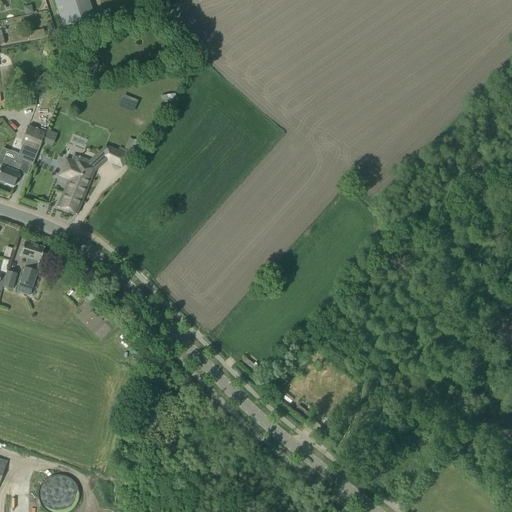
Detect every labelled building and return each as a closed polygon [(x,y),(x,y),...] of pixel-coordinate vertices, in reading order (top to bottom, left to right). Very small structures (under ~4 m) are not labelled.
[(53,0),(62,27),(94,17),(88,0),(53,0)] [(81,71),(97,68),(94,56),(94,55),(78,57),(81,71)] [(175,94),(160,96),(167,108),(176,96),(175,94)] [(22,145),(17,158),(33,164),(41,142),(45,132),(28,125),(20,144),(22,145)] [(41,142),(52,147),(57,134),(46,130),(45,132),(41,142)] [(136,152),(141,142),(131,137),(127,147),(136,152)] [(104,160),(122,168),(128,156),(110,148),(104,160)] [(80,205),(96,164),(96,163),(77,156),(75,163),(66,159),(65,159),(59,175),(68,179),(57,207),(76,214),(80,205)] [(0,180),(13,186),(17,177),(18,173),(17,173),(21,164),(13,161),(4,157),(0,166),(1,166),(0,167),(0,180)] [(29,296),(32,287),(37,270),(35,270),(38,260),(40,261),(41,257),(44,248),(24,241),(20,255),(27,257),(16,292),(29,296)] [(10,258),(13,248),(6,246),(4,256),(10,258)] [(6,275),(3,287),(12,289),(17,274),(7,271),(6,275)] [(101,315),(103,312),(111,320),(115,316),(107,309),(108,308),(91,291),(84,298),(101,315)] [(79,493),(79,491),(78,489),(77,487),(77,486),(76,484),(75,483),(74,481),(72,480),(71,479),(69,478),(68,477),(66,476),(65,476),(63,475),(61,475),(59,475),(57,475),(56,475),(54,475),(52,476),(50,477),(49,477),(47,478),(46,479),(44,481),(43,482),(42,483),(41,485),(40,486),(40,488),(39,490),(39,491),(38,493),(38,495),(38,497),(39,499),(39,500),(40,503),(41,505),(42,506),(43,508),(44,509),(45,510),(47,511),(69,511),(70,511),(72,511),(73,509),(74,508),(75,507),(76,505),(77,504),(78,502),(78,500),(79,498),(79,497),(79,495),(79,493)]
